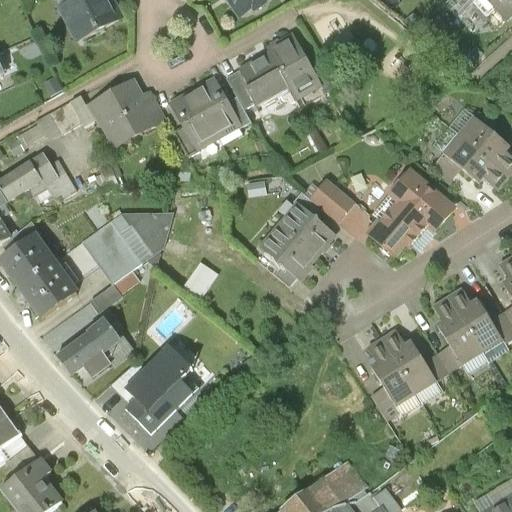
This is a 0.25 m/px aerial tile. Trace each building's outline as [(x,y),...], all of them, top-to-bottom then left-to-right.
[(121,24),(108,0),(81,0),(77,2),(75,0),(69,0),(58,6),(78,46),(121,24)] [(222,0),(239,24),(249,17),(251,21),(267,10),(265,8),(276,0),(222,0)] [(511,24),(511,0),(479,0),(506,29),(511,24)] [(307,69),(290,40),(267,54),(269,58),(290,93),(296,104),(320,91),(307,69)] [(290,93),(269,58),(238,76),(239,77),(256,107),(258,111),(290,93)] [(318,62),(307,69),(320,91),(331,84),(318,62)] [(256,107),(239,77),(226,85),(236,103),(242,114),(256,107)] [(62,94),(55,81),(43,87),(50,100),(62,94)] [(225,108),(211,83),(191,94),(218,142),(238,130),(225,108)] [(143,100),(134,84),(90,108),(87,109),(97,127),(111,153),(165,124),(149,96),(143,100)] [(218,142),(191,94),(171,106),(186,132),(198,153),(218,142)] [(86,99),(69,108),(81,130),(84,135),(97,127),(87,109),(90,108),(86,99)] [(236,103),(225,108),(238,130),(239,132),(249,126),(242,114),(236,103)] [(39,131),(16,143),(22,155),(47,142),(50,147),(81,130),(69,108),(36,126),(39,131)] [(450,134),(459,141),(474,123),(466,116),(450,134)] [(508,183),(511,178),(511,162),(507,158),(511,153),(474,123),(459,141),(508,183)] [(186,132),(175,138),(189,161),(199,155),(198,153),(186,132)] [(435,152),(444,160),(459,141),(450,134),(435,152)] [(485,186),(497,196),(508,183),(459,141),(444,160),(462,175),(481,191),(485,186)] [(16,143),(7,148),(14,160),(22,155),(16,143)] [(45,158),(0,185),(0,201),(5,209),(29,194),(41,187),(44,192),(59,183),(63,181),(50,159),(46,161),(45,158)] [(462,175),(444,160),(434,171),(452,187),(462,175)] [(95,186),(98,195),(123,187),(117,168),(98,174),(100,180),(94,182),(95,186)] [(458,216),(410,177),(388,203),(394,208),(378,227),(366,242),(396,266),(406,253),(409,256),(426,236),(435,244),(458,216)] [(41,187),(29,194),(37,209),(39,208),(52,200),(56,207),(73,197),(63,181),(59,183),(44,192),(41,187)] [(257,182),(244,184),(246,196),(259,194),(257,182)] [(98,195),(95,186),(84,189),(87,198),(98,195)] [(326,186),(310,205),(320,213),(339,229),(355,209),(326,186)] [(175,194),(173,218),(192,222),(191,195),(175,194)] [(294,207),(296,209),(312,223),(320,213),(310,205),(301,198),(294,207)] [(372,221),(378,227),(394,208),(388,203),(372,221)] [(296,209),(277,232),(318,266),(337,243),(312,223),(296,209)] [(164,252),(173,218),(121,218),(111,225),(141,269),(146,266),(164,252)] [(173,218),(164,252),(184,260),(192,222),(173,218)] [(0,248),(10,243),(0,225),(0,248)] [(141,269),(111,225),(81,246),(97,270),(111,290),(113,289),(132,276),(141,269)] [(277,232),(258,254),(279,272),(295,285),(299,289),(318,266),(277,232)] [(53,266),(35,239),(0,263),(0,272),(17,297),(56,270),(53,266)] [(97,270),(81,246),(59,261),(64,269),(59,273),(70,289),(97,270)] [(164,252),(146,266),(154,272),(198,306),(217,278),(199,267),(184,260),(164,252)] [(511,261),(499,270),(510,287),(505,290),(511,302),(511,261)] [(59,273),(56,270),(17,297),(38,327),(77,300),(59,273)] [(279,272),(273,279),(289,293),(295,285),(279,272)] [(139,286),(132,276),(113,289),(121,299),(139,286)] [(121,299),(113,289),(111,290),(89,306),(98,318),(122,301),(121,299)] [(472,312),(461,295),(447,303),(484,361),(502,349),(489,327),(477,308),(472,312)] [(447,303),(433,312),(444,329),(438,332),(450,352),(464,373),(484,361),(447,303)] [(511,312),(503,318),(511,332),(511,312)] [(511,332),(503,318),(489,327),(502,349),(508,357),(511,354),(511,332)] [(85,338),(86,340),(102,361),(119,349),(102,326),(85,338)] [(406,351),(396,335),(381,344),(417,401),(438,389),(425,368),(412,348),(406,351)] [(102,361),(86,340),(56,362),(71,382),(82,374),(90,385),(109,371),(102,361)] [(151,438),(192,392),(178,379),(184,372),(174,363),(181,356),(167,343),(124,391),(131,397),(120,410),(135,424),(151,438)] [(381,344),(367,353),(377,370),(371,375),(384,396),(396,415),(417,401),(381,344)] [(502,349),(484,361),(489,369),(508,357),(502,349)] [(450,352),(438,360),(451,381),(464,373),(450,352)] [(438,360),(425,368),(438,389),(451,381),(438,360)] [(484,361),(464,373),(469,382),(489,369),(484,361)] [(438,389),(417,401),(424,411),(444,398),(438,389)] [(384,396),(373,403),(388,427),(399,420),(396,415),(384,396)] [(417,401),(396,415),(399,420),(388,427),(391,432),(424,411),(417,401)] [(465,425),(475,418),(472,414),(463,421),(465,425)] [(0,455),(19,442),(5,422),(0,425),(0,455)] [(27,452),(19,442),(0,455),(0,470),(6,466),(27,452)] [(28,450),(27,452),(6,466),(17,481),(39,464),(28,450)] [(53,478),(40,463),(39,464),(17,481),(1,494),(15,511),(58,511),(63,508),(44,485),(53,478)] [(347,463),(282,511),(343,511),(365,496),(369,493),(347,463)] [(496,511),(511,502),(511,489),(478,511),(479,511),(496,511)] [(371,504),(365,496),(343,511),(398,511),(385,494),(371,504)] [(511,511),(511,502),(496,511),(511,511)]
